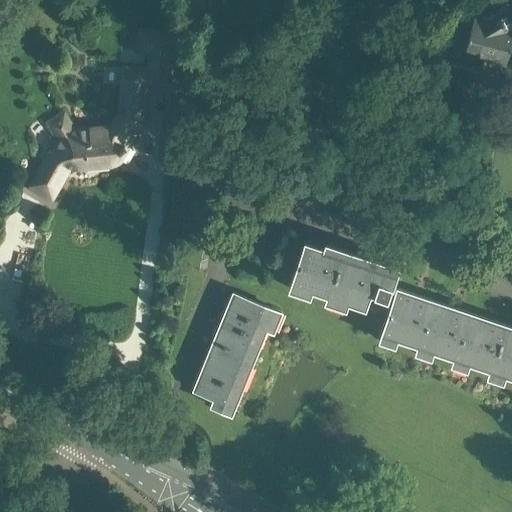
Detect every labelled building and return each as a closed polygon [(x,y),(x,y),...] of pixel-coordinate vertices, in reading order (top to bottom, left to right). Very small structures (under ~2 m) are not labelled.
[(458,19),(451,44),(466,48),(465,51),(507,62),(511,44),(511,1),(485,17),(476,15),(458,10),(456,18),(458,19)] [(286,28),(286,34),(290,37),(295,34),(295,29),(291,26),(286,28)] [(123,67),(120,110),(112,125),(75,128),(64,112),(47,123),(58,139),(30,187),(52,200),(70,168),(117,164),(118,164),(119,163),(120,162),(121,162),(122,161),(145,121),(147,81),(176,83),(180,33),(152,31),(149,69),(123,67)] [(195,49),(184,48),(183,71),(193,71),(195,49)] [(176,163),(202,165),(203,151),(177,149),(176,163)] [(371,157),(368,169),(412,181),(417,161),(390,154),(388,162),(371,157)] [(175,175),(201,177),(202,165),(176,163),(175,175)] [(299,168),(285,166),(280,191),(294,193),(299,168)] [(306,195),(311,170),(299,168),(294,193),(306,195)] [(318,197),(322,172),(311,170),(306,195),(318,197)] [(330,199),(334,174),(322,172),(318,197),(330,199)] [(342,201),(346,176),(334,174),(330,199),(342,201)] [(175,187),(200,189),(201,177),(175,175),(175,187)] [(353,203),(358,178),(346,176),(342,201),(353,203)] [(365,205),(370,180),(358,178),(353,203),(365,205)] [(378,207),(382,182),(370,180),(365,205),(378,207)] [(390,209),(394,184),(382,182),(378,207),(390,209)] [(402,211),(406,186),(394,184),(390,209),(402,211)] [(413,213),(418,188),(406,186),(402,211),(413,213)] [(174,199),(199,201),(200,189),(175,187),(174,199)] [(425,215),(430,190),(418,188),(413,213),(425,215)] [(437,217),(442,192),(430,190),(425,215),(437,217)] [(449,219),(453,194),(442,192),(437,217),(449,219)] [(449,219),(461,221),(465,196),(453,194),(449,219)] [(173,211),(198,213),(199,201),(174,199),(173,211)] [(173,211),(172,223),(197,225),(198,213),(173,211)] [(508,229),(486,214),(478,226),(500,240),(508,229)] [(305,241),(290,288),(310,295),(312,288),(328,293),(326,300),(346,306),(348,299),(366,305),(372,285),(377,287),(375,293),(388,297),(398,266),(379,260),(377,265),(305,241)] [(218,328),(213,340),(215,341),(196,390),(215,398),(212,405),(213,405),(216,398),(235,406),(274,310),(281,313),(282,312),(235,292),(220,329),(218,328)] [(511,331),(396,292),(382,333),(511,376),(511,331)]
